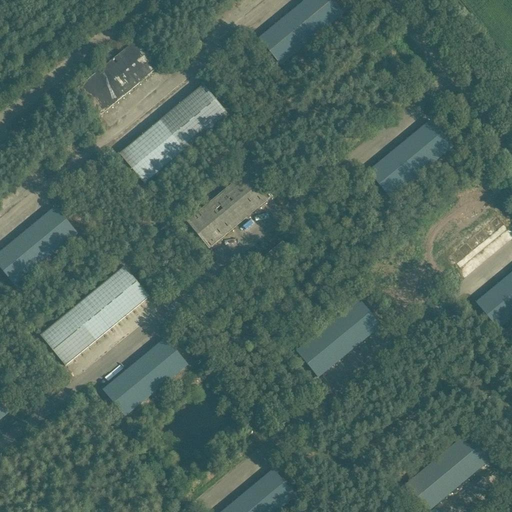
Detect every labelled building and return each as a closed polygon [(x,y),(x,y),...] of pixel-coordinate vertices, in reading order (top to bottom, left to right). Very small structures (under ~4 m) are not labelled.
[(305,0),(259,39),(281,66),(344,14),(332,0),(305,0)] [(77,89),(100,117),(163,65),(140,37),(77,89)] [(119,155),(144,186),(228,117),(202,86),(119,155)] [(368,172),(390,200),(453,148),(431,121),(368,172)] [(187,223),(209,250),(272,198),(250,171),(187,223)] [(0,252),(0,269),(14,287),(77,235),(55,208),(0,252)] [(265,257),(270,263),(289,250),(283,243),(265,257)] [(40,337),(65,367),(149,299),(124,268),(40,337)] [(511,272),(475,304),(498,331),(511,319),(511,272)] [(296,352),(318,379),(381,327),(359,300),(296,352)] [(102,391),(125,418),(188,366),(165,339),(102,391)] [(0,421),(10,413),(0,401),(0,421)] [(405,485),(427,511),(429,511),(491,460),(468,432),(405,485)] [(221,511),(276,511),(295,496),(272,469),(221,511)]
